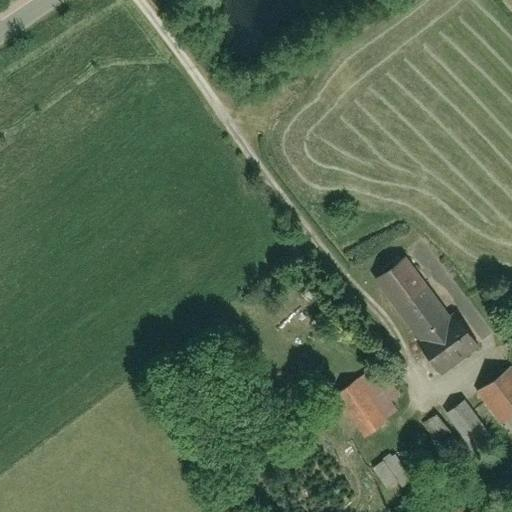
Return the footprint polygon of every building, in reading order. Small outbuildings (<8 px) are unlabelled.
[(404,259),(376,280),(421,339),(448,318),(404,259)] [(478,345),(454,314),(448,318),(421,339),(417,342),(440,373),(478,345)] [(511,383),(503,373),(478,394),(506,426),(511,420),(511,383)] [(358,384),(336,399),(363,440),(386,425),(358,384)] [(461,404),(444,418),(462,439),(478,426),(461,404)] [(403,452),(385,465),(403,490),(421,477),(403,452)]
